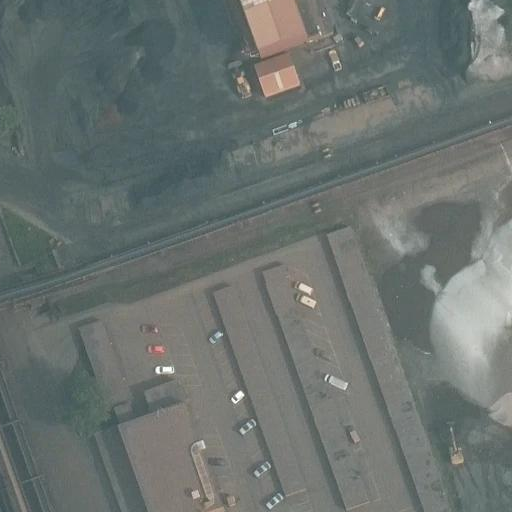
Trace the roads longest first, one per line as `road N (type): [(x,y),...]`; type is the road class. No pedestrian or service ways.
road 1 (unknown): [(248,261),(308,244),(323,259),(401,492),(390,511)]
road 2 (unknown): [(248,261),(338,511)]
road 3 (unknown): [(184,284),(263,511)]
road 4 (unknown): [(29,399),(59,370),(81,323),(184,284)]
road 5 (unknown): [(29,399),(71,511)]
